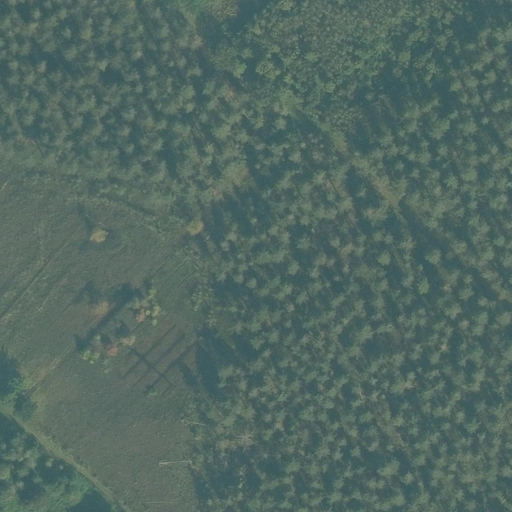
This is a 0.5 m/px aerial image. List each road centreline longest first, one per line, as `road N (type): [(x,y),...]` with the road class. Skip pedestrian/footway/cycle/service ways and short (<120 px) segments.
road 1 (track): [(164,0),(301,123),(4,409)]
road 2 (track): [(301,123),(511,313)]
road 3 (track): [(4,409),(117,511)]
